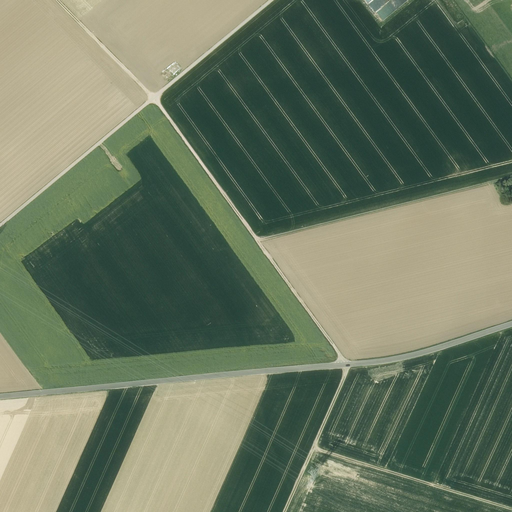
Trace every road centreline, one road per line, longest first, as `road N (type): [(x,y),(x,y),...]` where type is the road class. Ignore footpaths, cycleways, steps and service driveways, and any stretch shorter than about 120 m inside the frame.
road 1 (unclassified): [(0,395),(346,366),(511,325)]
road 2 (track): [(57,0),(152,97),(342,366)]
road 3 (track): [(0,224),(269,0)]
road 4 (track): [(257,240),(511,178)]
road 5 (track): [(312,448),(511,509)]
road 6 (track): [(346,366),(285,511)]
